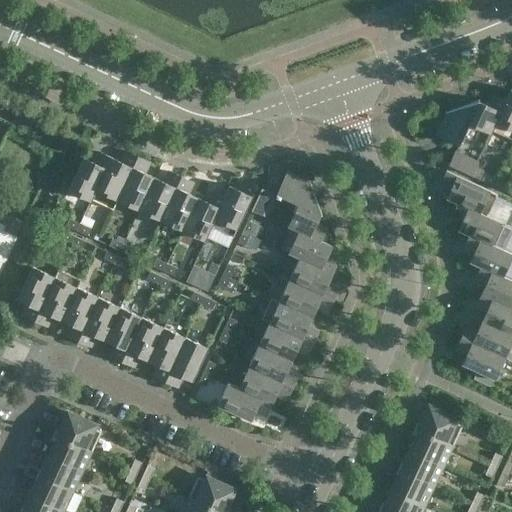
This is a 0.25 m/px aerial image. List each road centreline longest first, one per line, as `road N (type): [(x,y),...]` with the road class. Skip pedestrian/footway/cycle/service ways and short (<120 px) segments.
road 1 (unclassified): [(320,482),(408,288),(398,235),(340,86)]
road 2 (residential): [(0,455),(55,357),(320,482)]
road 3 (tertiary): [(0,23),(194,115),(268,113),(340,86)]
road 4 (tertiary): [(340,86),(511,20)]
